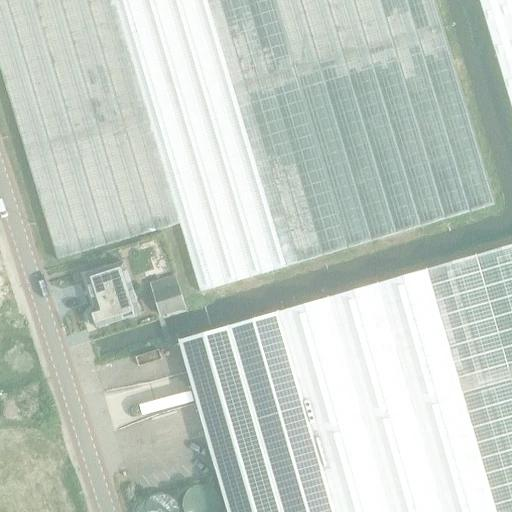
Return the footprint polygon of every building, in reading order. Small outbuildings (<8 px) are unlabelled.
[(0,0),(0,67),(22,142),(57,260),(180,225),(199,291),(361,243),(494,204),(451,57),(434,0),(0,0)] [(511,0),(478,0),(511,113),(511,0)] [(511,511),(511,249),(282,315),(337,511),(511,511)] [(138,314),(122,263),(84,275),(95,308),(91,309),(86,316),(90,326),(95,327),(95,328),(138,314)] [(184,308),(176,284),(154,291),(162,315),(184,308)] [(212,335),(178,345),(216,475),(226,511),(337,511),(282,315),(212,335)] [(203,501),(203,500),(202,494),(198,488),(194,485),(191,484),(185,483),(180,484),(177,485),(173,488),(169,493),(168,499),(168,506),(172,511),(171,511),(198,511),(202,508),(203,501)] [(158,511),(159,511),(158,505),(154,499),(149,495),(143,494),(136,495),(133,497),(130,499),(127,505),(125,510),(125,511),(158,511)]
